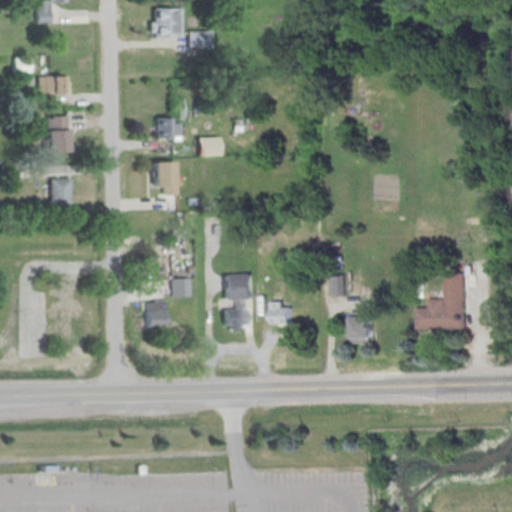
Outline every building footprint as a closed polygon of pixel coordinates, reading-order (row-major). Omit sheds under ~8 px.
[(63,0),(64,2),(47,3),(47,24),(33,24),(33,3),(28,3),(28,0),(63,0)] [(151,9),(179,8),(180,37),(152,38),(151,9)] [(185,31),(208,31),(209,48),(185,48),(185,31)] [(11,57),(28,57),(28,72),(12,72),(11,57)] [(34,76),(64,76),(64,93),(35,94),(34,76)] [(177,117),(153,117),(153,138),(177,138),(177,117)] [(45,123),(65,123),(66,153),(46,153),(45,123)] [(195,138),(217,137),(218,155),(196,156),(195,138)] [(151,163),(171,162),(171,185),(174,185),(174,195),(160,195),(160,188),(151,188),(151,163)] [(47,179),(67,179),(67,209),(47,209),(47,179)] [(222,274),(222,300),(232,299),(232,309),(221,309),(222,331),(243,331),(242,299),(254,299),(253,273),(222,274)] [(465,274),(467,328),(417,330),(416,308),(430,308),(429,300),(447,299),(446,274),(465,274)] [(333,295),(345,295),(345,276),(333,276),(333,295)] [(144,303),(150,303),(150,301),(163,300),(164,327),(144,328),(144,303)] [(273,302),(273,327),(292,327),(292,302),(273,302)] [(353,343),(373,343),(373,315),(353,315),(353,343)]
